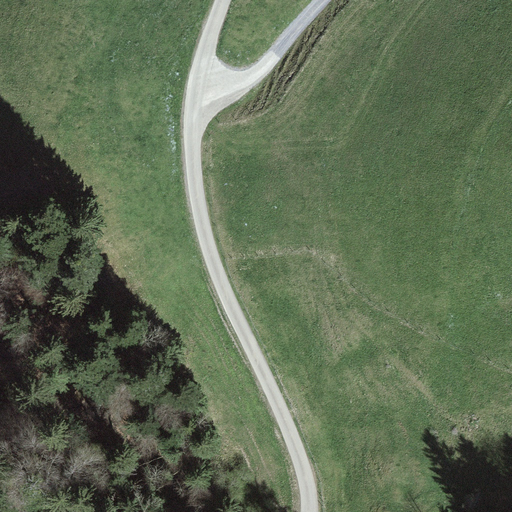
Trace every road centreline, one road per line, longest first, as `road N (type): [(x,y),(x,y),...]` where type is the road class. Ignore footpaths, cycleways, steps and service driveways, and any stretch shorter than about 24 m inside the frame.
road 1 (track): [(309,511),(300,460),(216,272),(195,195),(194,90),(222,0)]
road 2 (track): [(194,90),(253,74),(319,0)]
